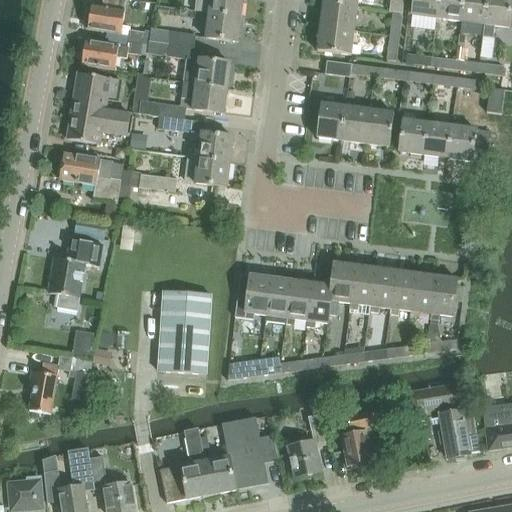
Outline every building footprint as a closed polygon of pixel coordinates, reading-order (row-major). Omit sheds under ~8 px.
[(88,11),(87,18),(90,19),(88,31),(108,34),(107,40),(148,47),(149,43),(151,35),(145,34),(131,31),(131,28),(122,27),(125,12),(127,0),(103,0),(102,8),(92,6),(92,10),(88,11)] [(211,0),(210,15),(242,19),(244,0),(211,0)] [(325,0),(325,4),(358,9),(358,0),(325,0)] [(391,0),(390,13),(393,13),(403,15),(404,0),(391,0)] [(414,0),(412,16),(437,19),(439,0),(414,0)] [(439,0),(437,19),(461,23),(463,0),(439,0)] [(463,0),(461,23),(484,26),(487,0),(463,0)] [(511,0),(487,0),(484,26),(483,38),(493,39),(495,27),(511,29),(511,0)] [(325,4),(321,29),(354,33),(358,9),(325,4)] [(393,13),(390,37),(400,38),(403,15),(393,13)] [(238,44),(242,19),(210,15),(206,40),(238,44)] [(353,46),(354,33),(321,29),(318,53),(358,58),(359,47),(353,46)] [(170,45),(195,48),(197,36),(171,33),(170,45)] [(400,38),(390,37),(387,62),(397,63),(400,38)] [(147,55),(148,47),(107,40),(106,46),(86,43),(83,66),(115,71),(117,58),(128,60),(129,55),(141,57),(147,57),(147,55)] [(184,85),(196,87),(228,91),(232,65),(194,61),(195,48),(170,45),(149,43),(148,47),(147,55),(168,58),(187,61),(184,85)] [(433,58),(408,55),(406,65),(431,68),(433,58)] [(455,71),(456,61),(433,58),(431,68),(455,71)] [(478,74),(480,64),(456,61),(455,71),(478,74)] [(351,79),(351,75),(352,66),(328,63),(326,76),(351,79)] [(478,74),(503,77),(505,68),(480,64),(478,74)] [(376,69),(353,66),(352,66),(351,75),(375,78),(376,69)] [(375,78),(404,82),(406,73),(376,69),(375,78)] [(434,86),(435,76),(406,73),(404,82),(434,86)] [(72,117),(130,127),(132,115),(106,111),(108,102),(120,104),(123,82),(79,76),(72,117)] [(434,86),(459,89),(460,79),(435,76),(434,86)] [(459,89),(483,92),(484,82),(460,79),(459,89)] [(228,91),(196,87),(184,85),(181,108),(162,105),(141,102),(139,114),(161,117),(160,118),(186,121),(187,111),(225,116),(228,91)] [(491,90),(487,115),(501,117),(505,92),(491,90)] [(135,98),(133,113),(139,114),(141,102),(141,99),(135,98)] [(342,143),(346,108),(322,105),(318,139),(342,143)] [(342,143),(366,146),(370,111),(346,108),(342,143)] [(395,115),(370,111),(366,146),(390,149),(395,115)] [(128,139),(130,127),(72,117),(68,141),(100,146),(102,135),(128,139)] [(201,147),(199,160),(231,164),(234,138),(205,135),(206,124),(186,121),(160,118),(159,131),(192,135),(190,145),(201,147)] [(405,118),(400,154),(425,157),(430,122),(405,118)] [(429,125),(425,157),(449,160),(453,128),(429,125)] [(453,128),(449,160),(473,164),(488,166),(492,141),(476,139),(477,131),(453,128)] [(132,136),(131,149),(142,150),(144,138),(132,136)] [(125,151),(117,150),(116,157),(124,158),(125,151)] [(120,186),(121,181),(110,180),(113,164),(65,156),(61,181),(96,187),(94,201),(117,204),(120,186)] [(228,190),(231,164),(199,160),(188,159),(185,183),(196,184),(196,185),(228,190)] [(121,181),(120,186),(130,188),(139,189),(141,179),(122,176),(121,181)] [(139,189),(176,194),(178,181),(141,176),(141,179),(139,189)] [(79,220),(75,239),(104,245),(108,226),(79,220)] [(57,260),(51,295),(61,297),(59,309),(78,312),(80,301),(78,300),(85,266),(86,257),(93,259),(96,245),(73,241),(69,262),(57,260)] [(338,304),(349,306),(355,268),(335,265),(332,288),(329,309),(338,310),(338,304)] [(355,268),(349,306),(349,312),(357,313),(358,306),(370,308),(375,271),(355,268)] [(378,309),(389,311),(395,273),(375,271),(370,308),(369,314),(377,315),(378,309)] [(395,273),(389,311),(389,317),(398,318),(399,312),(410,314),(415,276),(395,273)] [(241,275),(236,319),(254,322),(255,316),(267,318),(272,280),(241,275)] [(418,321),(419,315),(430,316),(435,279),(415,276),(410,314),(409,319),(418,321)] [(458,282),(435,279),(430,316),(429,322),(438,323),(439,317),(452,319),(458,282)] [(267,318),(266,323),(274,324),(286,326),(287,321),(292,283),(272,280),(267,318)] [(295,322),(306,323),(312,285),(292,283),(287,321),(286,326),(294,327),(295,322)] [(312,285),(306,323),(306,329),(315,330),(316,324),(327,326),(329,309),(332,288),(312,285)] [(463,303),(465,288),(457,287),(455,302),(463,303)] [(165,294),(159,374),(207,377),(212,297),(165,294)] [(458,340),(449,341),(449,343),(451,352),(457,351),(458,340)] [(428,355),(451,352),(449,343),(426,346),(428,355)] [(406,349),(407,358),(428,355),(426,346),(406,349)] [(384,352),(385,361),(407,358),(406,349),(384,352)] [(97,351),(94,365),(103,366),(106,353),(97,351)] [(364,355),(365,364),(385,361),(384,352),(364,355)] [(343,358),(344,367),(365,364),(364,355),(343,358)] [(322,361),(323,370),(344,367),(343,358),(322,361)] [(94,363),(73,359),(70,372),(91,376),(94,363)] [(323,370),(322,361),(301,364),(302,373),(323,370)] [(301,364),(281,366),(282,376),(302,373),(301,364)] [(29,412),(50,416),(60,368),(43,365),(41,374),(33,372),(30,386),(34,387),(29,412)] [(229,374),(228,383),(241,381),(261,379),(260,369),(248,371),(248,365),(230,367),(229,374)] [(281,366),(271,368),(260,369),(261,379),(282,376),(281,366)] [(406,395),(406,399),(408,411),(410,423),(429,420),(428,411),(468,404),(464,385),(460,386),(459,380),(431,385),(432,390),(406,395)] [(82,400),(84,390),(75,388),(73,399),(82,400)] [(379,419),(408,411),(406,399),(394,401),(393,397),(377,401),(378,406),(376,407),(379,419)] [(351,436),(341,437),(346,468),(371,464),(366,433),(374,432),(371,413),(352,417),(348,417),(351,436)] [(469,454),(479,452),(474,420),(463,422),(462,413),(440,417),(447,459),(468,456),(469,454)] [(315,449),(326,446),(319,416),(308,419),(314,442),(287,448),(294,480),(320,474),(315,449)] [(227,457),(205,462),(211,496),(236,491),(236,488),(266,482),(262,461),(274,459),(266,419),(221,427),(227,457)] [(511,419),(485,424),(490,452),(511,448),(511,419)] [(198,430),(186,433),(188,442),(200,439),(200,438),(198,430)] [(66,453),(72,489),(58,491),(61,511),(87,511),(85,493),(94,491),(93,484),(107,482),(104,458),(90,460),(89,450),(66,453)] [(186,498),(187,500),(211,496),(205,462),(182,466),(183,467),(160,471),(166,502),(186,498)] [(27,480),(27,484),(9,486),(12,511),(41,508),(38,478),(27,480)] [(134,511),(131,485),(104,489),(107,511),(134,511)]
